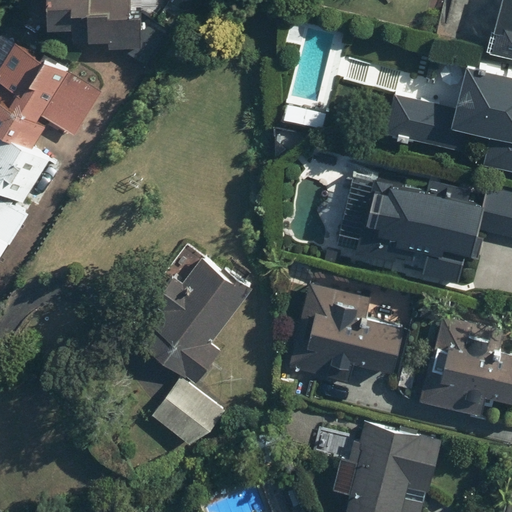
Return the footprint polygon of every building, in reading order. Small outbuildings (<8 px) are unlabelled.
[(50,0),(49,27),(75,28),(75,40),(110,41),(110,48),(143,49),(144,19),(133,19),(133,0),(50,0)] [(511,0),(507,0),(492,51),(511,56),(511,0)] [(0,93),(0,134),(5,137),(33,153),(46,130),(38,126),(44,117),(78,136),(102,93),(16,46),(0,75),(0,78),(6,82),(0,93)] [(465,148),(469,132),(491,136),(485,166),(511,171),(511,76),(468,68),(459,112),(399,99),(392,132),(465,148)] [(0,191),(25,205),(49,161),(33,153),(5,137),(0,134),(0,191)] [(511,237),(511,191),(488,186),(484,207),(376,184),(360,259),(459,280),(464,256),(473,258),(479,231),(511,237)] [(0,266),(27,218),(30,212),(14,204),(11,209),(0,202),(0,266)] [(230,269),(226,273),(190,244),(113,341),(129,353),(122,363),(167,399),(156,413),(195,444),(207,428),(211,432),(227,412),(194,386),(222,351),(210,341),(253,287),(230,269)] [(406,329),(367,319),(373,297),(313,282),(292,363),(350,378),(355,360),(395,370),(406,329)] [(484,415),(488,398),(511,403),(511,353),(490,348),(493,339),(441,327),(424,401),(484,415)] [(367,424),(359,464),(343,461),(339,486),(355,489),(350,511),(422,511),(424,502),(409,499),(411,487),(431,491),(441,437),(367,424)] [(130,511),(125,500),(100,511),(130,511)]
